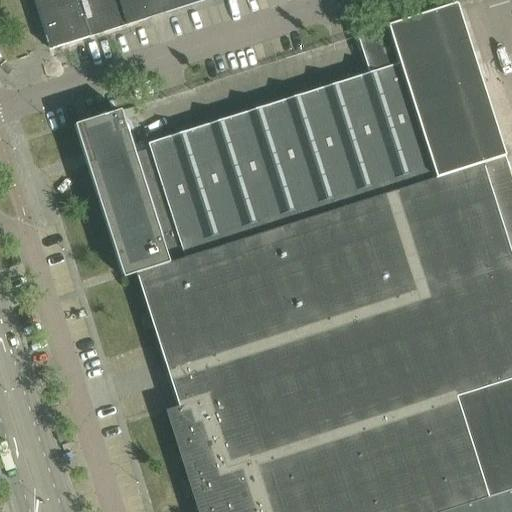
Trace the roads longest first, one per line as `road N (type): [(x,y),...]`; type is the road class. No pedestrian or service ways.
road 1 (unclassified): [(354,0),(0,110)]
road 2 (unclassified): [(113,511),(32,256),(0,223)]
road 3 (secondary): [(65,511),(0,320)]
